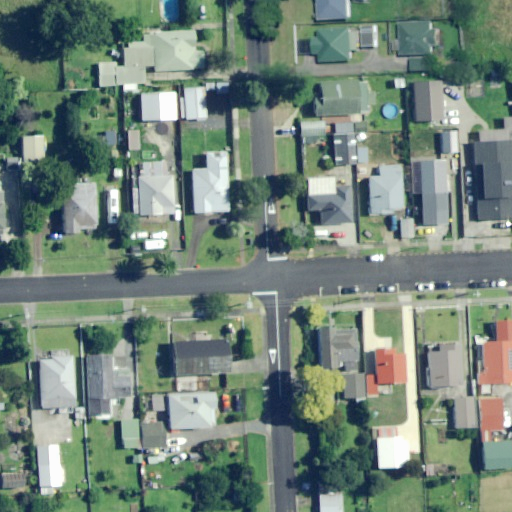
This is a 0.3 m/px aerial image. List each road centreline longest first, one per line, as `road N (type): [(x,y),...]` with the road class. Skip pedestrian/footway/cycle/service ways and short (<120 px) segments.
road 1 (residential): [(254,0),(271,277)]
road 2 (residential): [(0,290),(271,277)]
road 3 (residential): [(271,277),(511,271)]
road 4 (residential): [(271,277),(287,511)]
